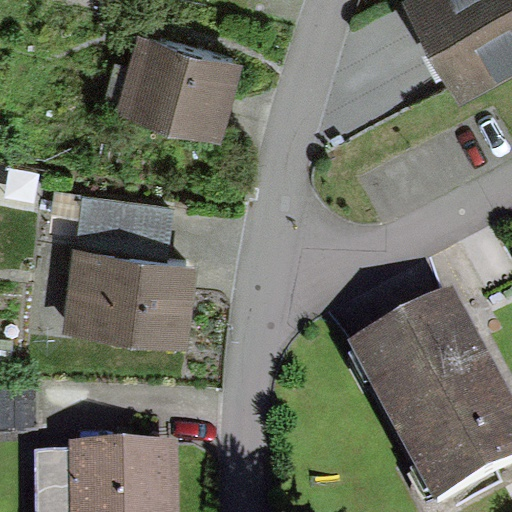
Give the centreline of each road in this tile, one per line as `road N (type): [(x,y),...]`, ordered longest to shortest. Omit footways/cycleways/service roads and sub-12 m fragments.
road 1 (residential): [(334,0),(286,156),(267,264)]
road 2 (residential): [(511,183),(380,252),(267,264)]
road 3 (residential): [(267,264),(245,511)]
